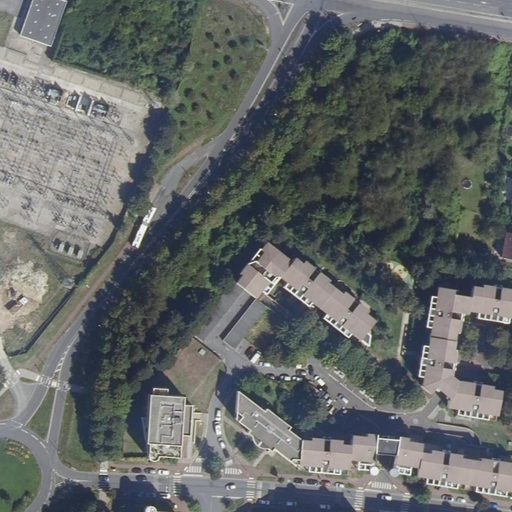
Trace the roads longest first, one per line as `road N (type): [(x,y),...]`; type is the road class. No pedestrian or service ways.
road 1 (tertiary): [(279,43),(220,149),(145,252)]
road 2 (tertiary): [(145,252),(234,154),(289,65)]
road 3 (tertiary): [(213,485),(381,502)]
road 4 (secondary): [(366,7),(511,29)]
road 5 (tertiary): [(46,459),(82,327)]
road 6 (tertiary): [(81,480),(213,485)]
road 7 (tertiary): [(82,327),(7,431)]
